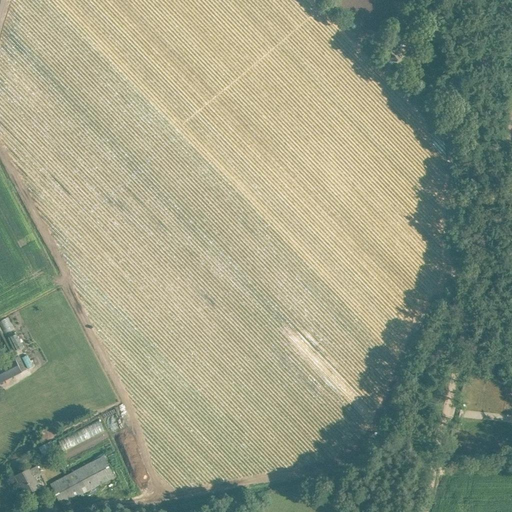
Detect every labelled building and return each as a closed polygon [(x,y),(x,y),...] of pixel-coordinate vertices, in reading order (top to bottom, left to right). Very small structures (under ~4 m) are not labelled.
[(389,30),(399,43),(413,32),(402,19),(394,26),(389,30)] [(386,43),(382,47),(395,62),(400,57),(386,43)] [(93,282),(99,277),(76,252),(70,257),(93,282)] [(92,319),(126,352),(133,345),(99,312),(92,319)] [(40,329),(31,334),(39,347),(47,342),(40,329)] [(0,382),(27,370),(19,355),(16,357),(0,364),(0,382)] [(143,442),(136,438),(129,415),(124,412),(121,416),(112,419),(114,428),(117,429),(118,435),(126,432),(121,440),(126,455),(136,461),(137,465),(138,461),(136,454),(149,462),(143,442)] [(66,453),(108,433),(103,422),(61,443),(66,453)] [(49,442),(39,447),(43,456),(53,451),(49,442)] [(115,478),(104,456),(49,485),(61,506),(115,478)] [(27,494),(36,489),(38,488),(41,486),(34,475),(39,472),(36,466),(25,471),(16,476),(20,483),(21,482),(27,494)]
